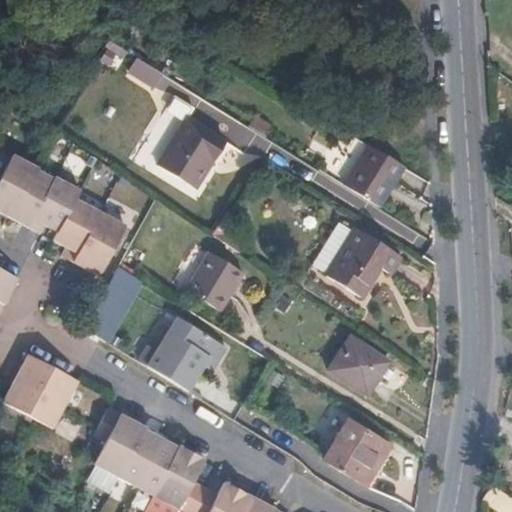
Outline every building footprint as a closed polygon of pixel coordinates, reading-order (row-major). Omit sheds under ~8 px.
[(187,115),(156,164),(192,189),(225,140),(187,115)] [(377,211),(404,169),(367,147),(341,188),(377,211)] [(64,255),(98,274),(126,223),(78,198),(83,190),(57,177),(56,180),(39,170),(40,168),(18,156),(6,177),(0,174),(0,208),(43,232),(47,225),(59,232),(55,238),(68,246),(64,255)] [(331,252),(347,228),(333,219),(317,243),(331,252)] [(347,228),(331,252),(316,276),(353,299),(373,268),(382,274),(393,256),(347,228)] [(210,252),(185,289),(219,311),(245,273),(210,252)] [(116,309),(136,278),(117,266),(99,299),(116,309)] [(0,316),(15,289),(0,280),(0,316)] [(147,345),(138,361),(187,391),(208,357),(216,363),(226,348),(176,317),(155,350),(147,345)] [(349,338),(328,370),(367,396),(389,364),(349,338)] [(32,363),(8,410),(57,437),(82,391),(32,363)] [(262,511),(229,493),(222,506),(195,491),(207,469),(185,456),(182,461),(147,442),(149,438),(114,418),(98,448),(111,455),(100,476),(122,488),(120,491),(155,510),(157,507),(167,511),(262,511)] [(350,422),(325,459),(363,484),(388,447),(350,422)] [(500,511),(511,511),(511,499),(498,490),(488,504),(500,511)]
